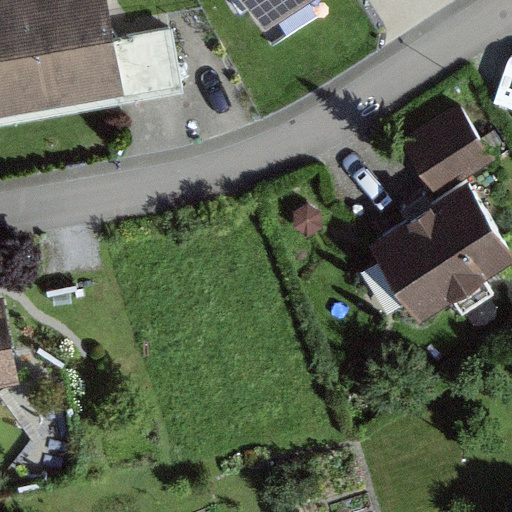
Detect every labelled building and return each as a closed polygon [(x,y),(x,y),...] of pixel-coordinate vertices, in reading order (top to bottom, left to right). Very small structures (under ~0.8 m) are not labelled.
[(33,0),(0,0),(0,108),(49,101),(33,0)] [(113,0),(33,0),(49,101),(127,89),(113,0)] [(254,0),(266,18),(293,0),(254,0)] [(464,103),(408,139),(440,188),(496,153),(464,103)] [(511,245),(475,184),(376,243),(424,323),(511,270),(511,245)] [(296,209),(297,225),(309,234),(323,224),(323,208),(310,201),(296,209)] [(12,297),(0,298),(0,386),(25,383),(12,297)]
